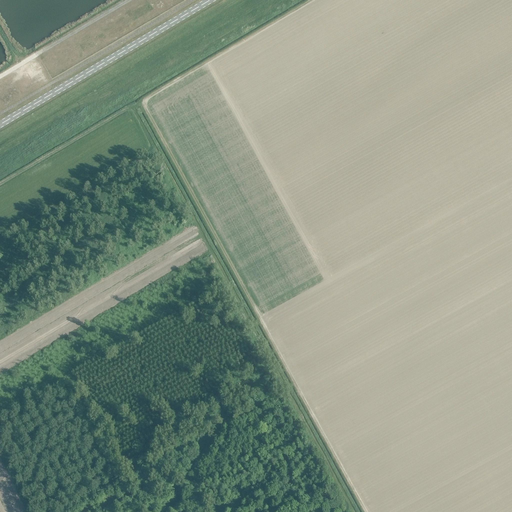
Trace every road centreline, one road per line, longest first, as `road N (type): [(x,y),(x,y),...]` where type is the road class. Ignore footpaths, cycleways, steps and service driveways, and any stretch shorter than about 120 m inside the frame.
road 1 (secondary): [(0,123),(208,0)]
road 2 (track): [(352,511),(292,400)]
